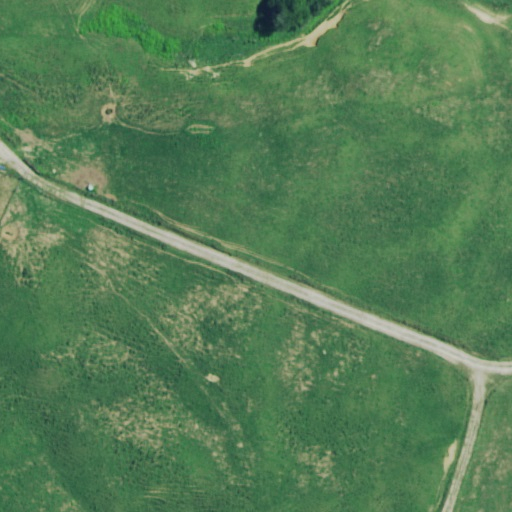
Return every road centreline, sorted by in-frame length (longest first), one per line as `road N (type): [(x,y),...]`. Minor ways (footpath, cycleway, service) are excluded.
road 1 (track): [(0,147),(42,184),(465,361),(511,366)]
road 2 (track): [(482,364),(476,415),(446,511)]
